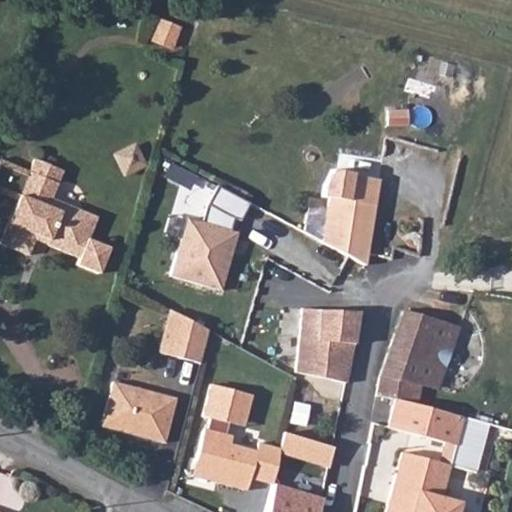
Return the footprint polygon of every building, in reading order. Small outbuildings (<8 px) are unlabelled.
[(179,25),(158,17),(150,39),(171,47),(179,25)] [(135,145),(113,156),(123,177),(145,166),(135,145)] [(29,176),(57,186),(62,173),(34,164),(29,176)] [(380,179),(326,172),(321,198),(329,199),(322,243),(366,267),(380,179)] [(84,223),(48,209),(51,200),(57,186),(29,176),(1,247),(29,257),(35,242),(81,260),(78,266),(100,275),(111,248),(90,240),(79,235),(84,223)] [(246,203),(216,187),(206,206),(203,221),(187,215),(170,277),(219,289),(235,232),(229,230),(230,216),(237,220),(246,203)] [(79,235),(90,240),(98,218),(51,200),(48,209),(84,223),(79,235)] [(297,372),(348,384),(355,342),(359,314),(304,308),(297,372)] [(208,332),(169,309),(156,354),(200,365),(208,332)] [(459,327),(401,311),(381,372),(379,391),(394,395),(418,402),(422,388),(441,393),(459,327)] [(173,397),(111,382),(99,429),(162,444),(173,397)] [(249,393),(210,383),(201,417),(208,418),(194,475),(243,488),(246,474),(268,479),(275,455),(276,451),(256,446),(255,453),(231,446),(229,437),(224,436),(227,423),(240,427),(249,393)] [(418,402),(394,395),(386,425),(442,440),(437,460),(402,450),(385,511),(458,511),(461,500),(441,495),(436,493),(444,462),(449,463),(462,414),(418,402)] [(377,396),(371,422),(385,426),(391,400),(377,396)] [(281,433),(276,451),(275,455),(326,470),(331,447),(281,433)] [(436,493),(441,495),(449,463),(444,462),(436,493)] [(317,511),(322,499),(274,483),(264,511),(317,511)]
